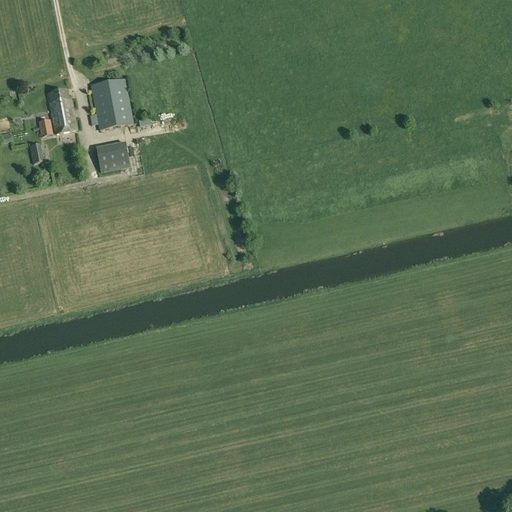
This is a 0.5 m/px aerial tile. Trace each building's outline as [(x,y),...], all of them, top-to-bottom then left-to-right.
[(90,87),(99,132),(134,126),(125,81),(90,87)] [(50,105),(56,136),(77,132),(71,101),(69,101),(68,92),(50,95),(52,105),(50,105)] [(80,113),(83,120),(89,118),(87,111),(80,113)] [(166,118),(151,121),(155,139),(169,136),(166,118)] [(50,121),(39,124),(42,139),(53,137),(50,121)] [(0,136),(0,144),(0,146),(12,143),(10,135),(0,136)] [(97,151),(101,175),(131,170),(126,146),(97,151)] [(32,157),(34,166),(44,164),(42,155),(32,157)]
